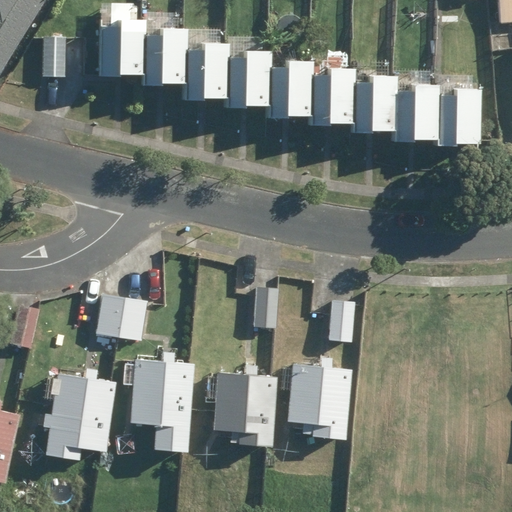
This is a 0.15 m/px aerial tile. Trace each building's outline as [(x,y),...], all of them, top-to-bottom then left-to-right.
[(0,0),(0,72),(22,40),(47,0),(0,0)] [(511,0),(493,0),(496,24),(511,22),(511,0)] [(131,79),(132,22),(128,22),(128,5),(98,4),(98,28),(89,28),(88,78),(131,79)] [(188,106),(189,52),(180,52),(180,30),(172,30),(172,17),(138,16),(138,22),(132,22),(131,79),(132,79),(131,90),(151,90),(151,88),(174,88),(173,105),(188,106)] [(60,37),(40,36),(39,77),(59,78),(60,37)] [(230,113),(231,58),(218,58),(218,48),(189,47),(189,52),(188,106),(190,106),(190,101),(215,102),(215,112),(230,113)] [(273,122),(274,71),(263,71),(263,52),(231,51),(231,58),(230,113),(234,113),(234,109),(258,110),(258,122),(273,122)] [(312,130),(314,77),(305,77),(305,62),(274,61),(274,71),(273,122),(277,122),(277,119),(298,119),(298,130),(312,130)] [(356,136),(357,84),(346,84),(347,71),(314,70),(314,77),(312,130),(317,130),(317,126),(341,127),(341,135),(356,136)] [(396,146),(398,94),(389,94),(390,78),(357,77),(357,84),(356,136),(358,136),(358,134),(384,134),(383,146),(396,146)] [(440,150),(442,98),(431,98),(432,88),(399,87),(398,94),(396,146),(400,146),(400,143),(424,144),(424,150),(440,150)] [(442,98),(440,150),(441,150),(441,148),(472,149),(474,90),(442,89),(442,98)] [(276,289),(253,288),(252,329),(275,329),(276,289)] [(145,303),(99,295),(92,333),(138,341),(145,303)] [(354,303),(329,301),(325,342),(350,344),(354,303)] [(40,311),(16,305),(5,345),(28,351),(40,311)] [(122,423),(147,425),(145,451),(180,453),(187,365),(127,360),(122,423)] [(336,441),(344,371),(286,365),(279,422),(295,424),(294,436),(336,441)] [(268,377),(209,373),(204,431),(225,433),(224,447),(263,450),(268,377)] [(72,461),(74,448),(99,452),(109,382),(51,375),(39,456),(72,461)] [(0,465),(11,415),(0,412),(0,465)]
